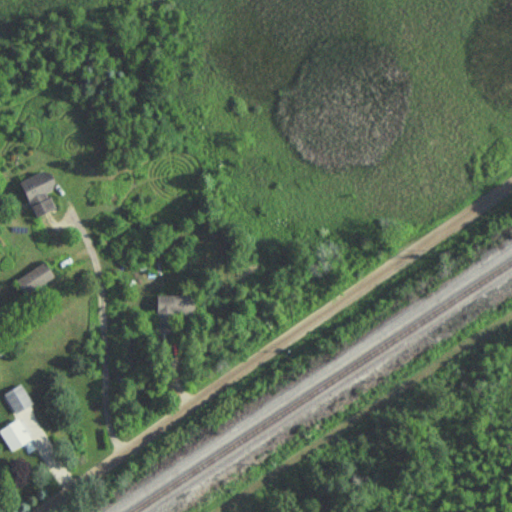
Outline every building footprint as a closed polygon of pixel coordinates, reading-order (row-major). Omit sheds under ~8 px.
[(35,219),(54,210),(46,193),(54,190),(45,171),(19,183),(35,219)] [(23,297),(54,281),(45,264),(14,281),(23,297)] [(174,335),(174,315),(194,315),(194,297),(157,297),(157,335),(174,335)] [(3,396),(15,417),(33,406),(20,385),(3,396)] [(0,430),(0,436),(11,453),(30,441),(17,420),(0,430)]
